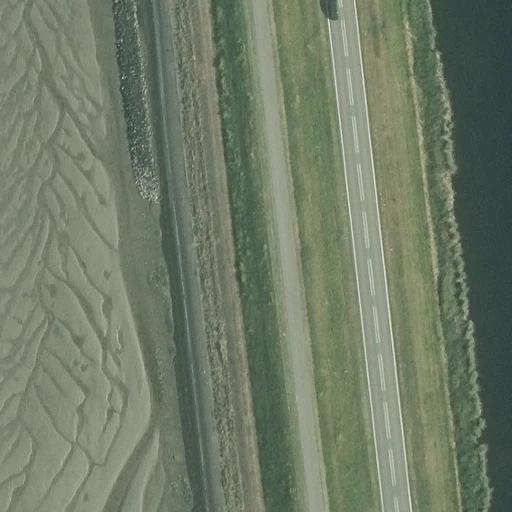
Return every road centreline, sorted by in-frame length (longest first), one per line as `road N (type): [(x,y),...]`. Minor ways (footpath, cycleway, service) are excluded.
road 1 (unclassified): [(311,511),(255,0)]
road 2 (trunk): [(395,511),(347,0)]
